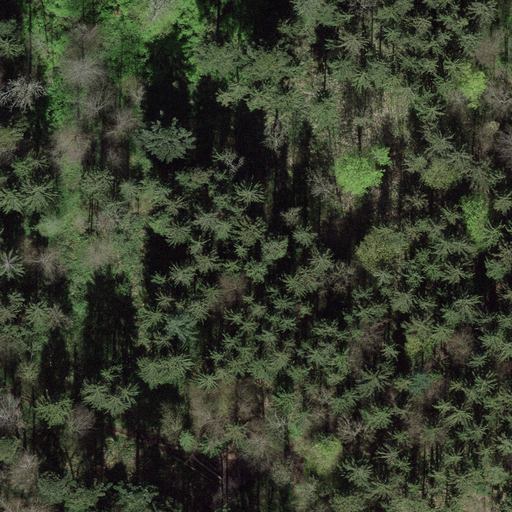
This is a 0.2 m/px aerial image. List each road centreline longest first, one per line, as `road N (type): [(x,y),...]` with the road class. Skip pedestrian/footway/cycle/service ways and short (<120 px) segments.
road 1 (track): [(511,273),(439,353),(201,511)]
road 2 (track): [(260,477),(0,382)]
